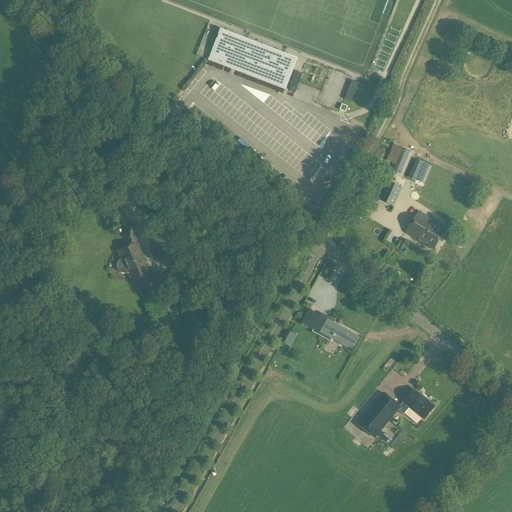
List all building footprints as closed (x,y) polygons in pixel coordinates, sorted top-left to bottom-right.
[(247,42),(220,32),(219,36),(218,36),(217,39),(209,61),(285,89),(296,61),(280,54),(278,60),(245,47),(247,42)] [(290,90),(296,92),(302,74),(296,72),(290,90)] [(344,99),(351,102),(358,83),(352,81),(344,99)] [(342,104),(340,110),(344,112),(345,112),(348,107),(342,104)] [(397,161),(393,170),(399,173),(407,156),(396,152),(395,152),(392,159),(397,161)] [(416,160),(409,177),(416,181),(424,163),(416,160)] [(393,206),(401,188),(388,182),(380,200),(393,206)] [(433,250),(446,229),(419,212),(406,233),(433,250)] [(148,275),(135,244),(136,239),(137,238),(137,226),(125,225),(124,238),(128,239),(127,247),(122,250),(122,251),(121,252),(124,258),(121,259),(119,261),(117,264),(117,267),(118,271),(121,273),(125,274),(128,274),(132,282),(138,279),(144,293),(142,294),(146,303),(158,298),(156,291),(154,292),(146,275),(148,275)] [(359,337),(310,310),(302,324),(351,351),(359,337)] [(288,330),(281,342),(288,345),(294,334),(288,330)] [(145,376),(146,368),(147,364),(134,361),(134,363),(132,373),(145,376)] [(358,425),(375,438),(398,410),(404,415),(410,408),(424,420),(435,407),(414,390),(403,402),(400,407),(384,394),(358,425)] [(390,437),(385,433),(381,438),(386,442),(390,437)]
